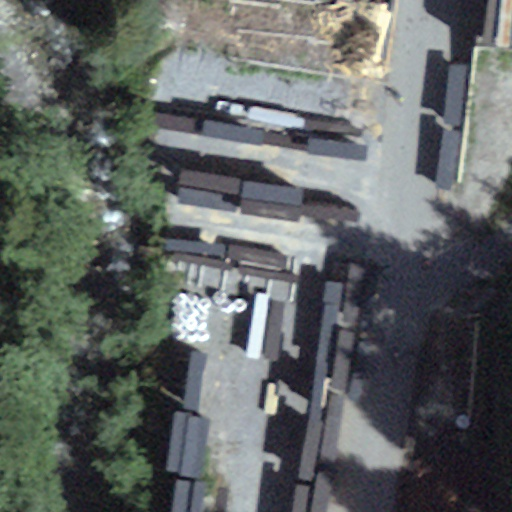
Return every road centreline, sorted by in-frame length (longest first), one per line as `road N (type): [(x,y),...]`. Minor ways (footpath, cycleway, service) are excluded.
road 1 (unclassified): [(358,511),(397,279),(428,0)]
road 2 (track): [(511,241),(478,262),(397,279)]
